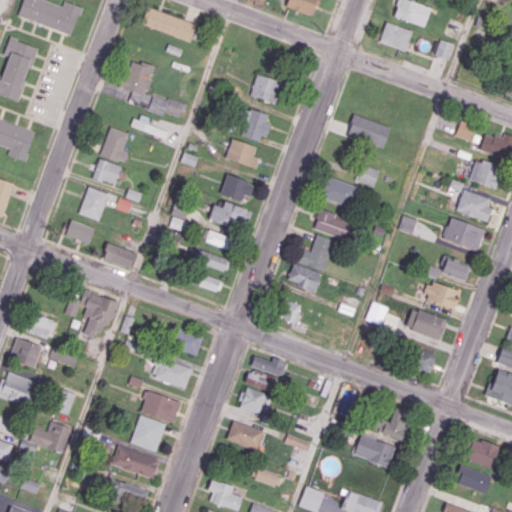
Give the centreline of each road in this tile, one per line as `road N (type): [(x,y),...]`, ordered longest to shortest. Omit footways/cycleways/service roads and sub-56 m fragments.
road 1 (residential): [(0,236),(511,428)]
road 2 (residential): [(168,511),(355,0)]
road 3 (residential): [(0,319),(116,0)]
road 4 (residential): [(203,0),(511,112)]
road 5 (residential): [(406,511),(511,230)]
